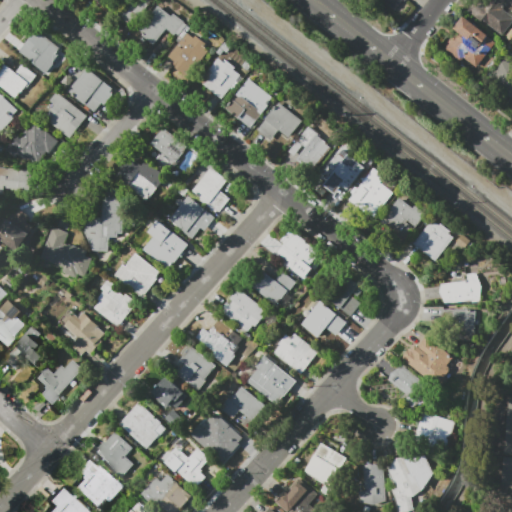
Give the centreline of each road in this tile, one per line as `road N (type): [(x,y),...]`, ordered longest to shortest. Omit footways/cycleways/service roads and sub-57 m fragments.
road 1 (residential): [(41,0),(404,300)]
road 2 (residential): [(284,194),(0,507)]
road 3 (residential): [(404,300),(396,319),(223,511)]
road 4 (primary): [(327,12),(511,158)]
